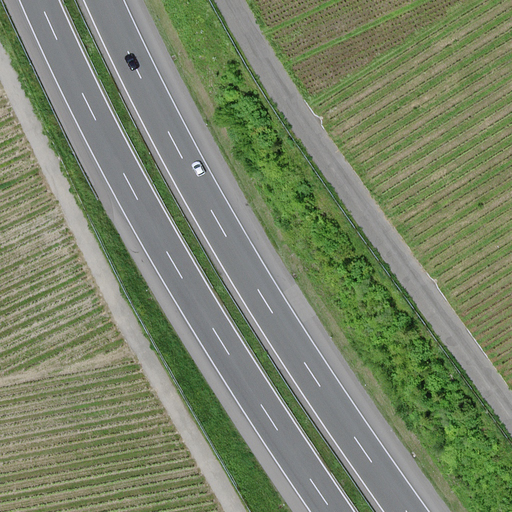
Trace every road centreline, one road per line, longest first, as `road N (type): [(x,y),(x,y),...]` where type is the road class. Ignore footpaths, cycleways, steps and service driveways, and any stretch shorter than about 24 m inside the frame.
road 1 (motorway): [(407,511),(231,248),(103,0)]
road 2 (motorway): [(39,0),(182,279),(332,511)]
road 3 (track): [(0,54),(117,303),(238,511)]
road 4 (unclassified): [(229,0),(399,276),(511,418)]
